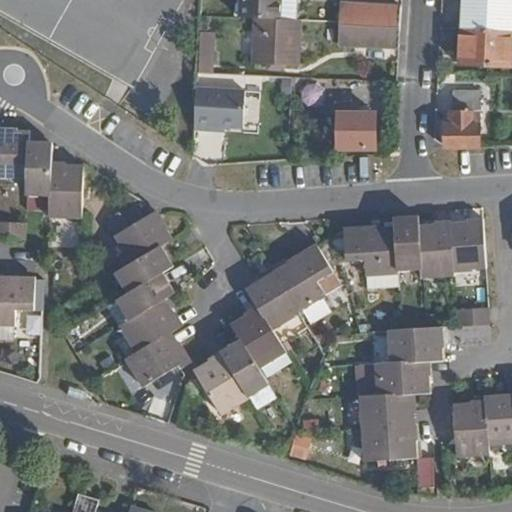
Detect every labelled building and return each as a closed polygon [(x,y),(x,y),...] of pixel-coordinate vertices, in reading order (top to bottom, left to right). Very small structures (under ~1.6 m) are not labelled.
[(0,0),(0,16),(133,84),(136,84),(157,42),(158,14),(164,0),(0,0)] [(299,17),(300,0),(242,0),(241,13),(257,14),(299,17)] [(511,31),(511,0),(464,0),(465,6),(471,12),(471,29),(511,31)] [(400,27),(402,6),(342,2),(340,24),(400,27)] [(298,62),(299,17),(257,14),(254,60),(298,62)] [(399,47),(400,27),(340,24),(339,44),(399,47)] [(511,66),(511,31),(471,29),(461,28),(459,64),(511,66)] [(214,71),(215,56),(200,55),(199,70),(205,71),(214,71)] [(237,85),(238,72),(214,71),(205,71),(204,84),(237,85)] [(482,145),(481,90),(455,91),(455,123),(448,124),(448,145),(482,145)] [(375,147),(376,112),(355,112),(355,101),(338,100),(338,148),(375,147)] [(243,138),(245,112),(217,110),(216,136),(243,138)] [(29,144),(29,132),(25,129),(0,128),(0,177),(28,178),(29,144)] [(53,165),(54,145),(29,144),(28,178),(27,191),(52,193),(53,165)] [(84,218),(86,166),(53,165),(52,193),(51,217),(84,218)] [(175,240),(159,213),(146,220),(138,207),(111,223),(136,264),(163,247),(175,240)] [(423,224),(422,218),(399,220),(400,226),(402,269),(425,268),(423,224)] [(490,266),(487,218),(473,219),(473,222),(456,223),(458,271),(477,270),(477,267),(490,266)] [(0,237),(26,238),(27,222),(0,221),(0,237)] [(458,271),(456,223),(423,224),(425,268),(426,276),(459,275),(458,271)] [(402,269),(400,226),(348,230),(350,261),(369,260),(369,275),(403,274),(402,269)] [(323,283),(339,273),(322,246),(280,272),(303,312),(330,296),(323,283)] [(165,275),(176,269),(163,247),(136,264),(121,273),(134,293),(165,275)] [(303,312),(280,272),(252,288),(264,308),(276,328),(303,312)] [(169,299),(176,295),(165,275),(134,293),(122,300),(134,320),(169,299)] [(35,312),(36,280),(0,278),(0,326),(15,327),(16,311),(35,312)] [(176,333),(186,327),(169,299),(134,320),(123,326),(140,354),(176,333)] [(276,328),(264,308),(236,324),(247,342),(263,369),(291,353),(276,328)] [(494,323),(493,312),(461,313),(462,325),(494,323)] [(448,359),(447,343),(446,327),(393,331),(395,363),(433,361),(448,359)] [(146,388),(192,360),(176,333),(140,354),(130,360),(146,388)] [(263,369),(247,342),(228,353),(253,396),(273,385),(263,369)] [(253,396),(228,353),(200,370),(226,416),(255,399),(253,396)] [(435,392),(433,361),(395,363),(381,364),(383,395),(418,393),(435,392)] [(420,426),(418,393),(383,395),(365,396),(367,429),(420,426)] [(511,395),(490,397),(490,404),(493,445),(511,443),(511,395)] [(493,445),(490,404),(459,406),(462,458),(494,456),(493,445)] [(422,458),(420,426),(367,429),(369,461),(422,458)] [(295,433),(288,455),(305,460),(312,438),(295,433)] [(97,511),(101,500),(77,495),(72,511),(97,511)]
